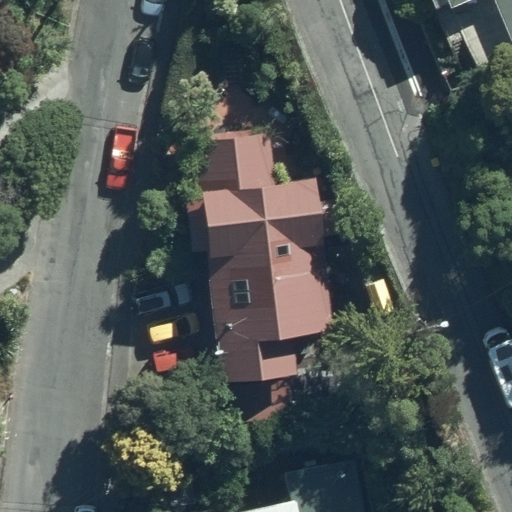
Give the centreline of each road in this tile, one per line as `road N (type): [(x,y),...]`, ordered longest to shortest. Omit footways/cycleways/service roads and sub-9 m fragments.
road 1 (residential): [(36,511),(83,206),(127,0)]
road 2 (residential): [(338,0),(447,296),(511,443)]
